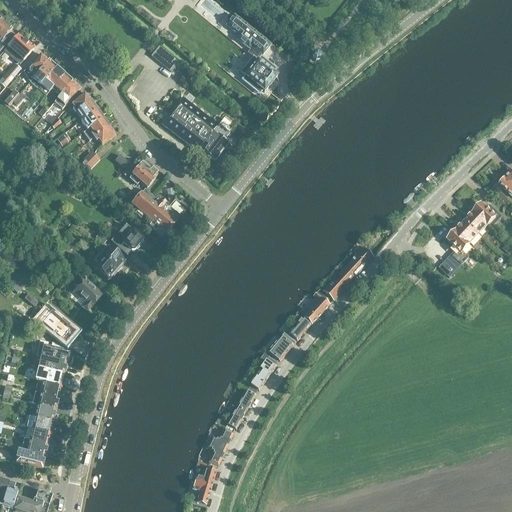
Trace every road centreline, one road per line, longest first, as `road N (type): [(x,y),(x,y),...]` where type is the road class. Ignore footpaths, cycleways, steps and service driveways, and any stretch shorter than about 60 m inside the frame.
road 1 (unclassified): [(212,511),(228,459),(294,354),(511,123)]
road 2 (tertiary): [(68,511),(111,352),(221,209)]
road 3 (tertiary): [(221,209),(314,98),(439,0)]
road 4 (unclassified): [(221,209),(156,154),(87,67),(11,0)]
